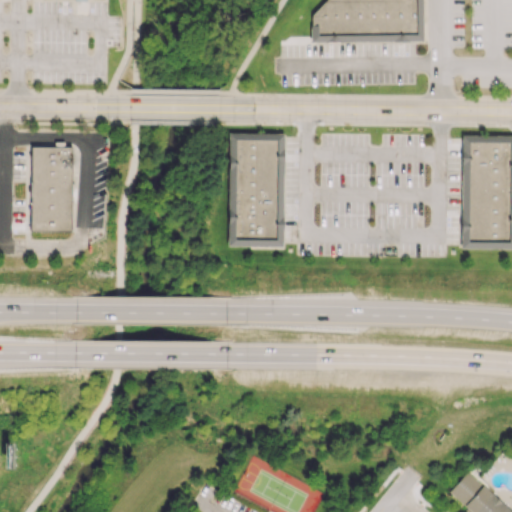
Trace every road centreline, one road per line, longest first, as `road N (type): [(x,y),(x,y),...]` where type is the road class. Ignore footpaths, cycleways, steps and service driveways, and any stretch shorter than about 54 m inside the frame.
road 1 (trunk): [(511,323),(212,312)]
road 2 (residential): [(226,109),(511,113)]
road 3 (trunk): [(230,353),(511,363)]
road 4 (trunk): [(89,352),(230,353)]
road 5 (residential): [(0,107),(126,108)]
road 6 (trunk): [(212,312),(89,311)]
